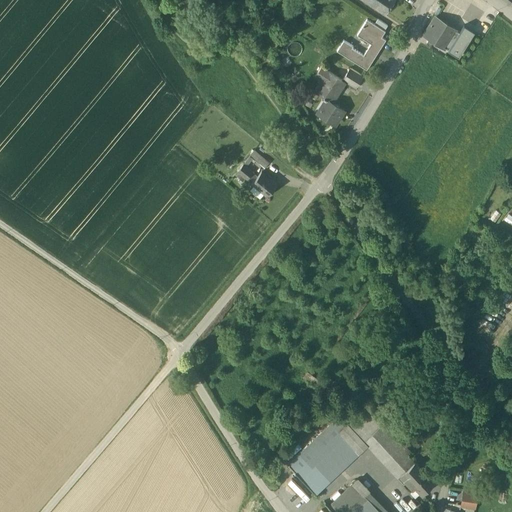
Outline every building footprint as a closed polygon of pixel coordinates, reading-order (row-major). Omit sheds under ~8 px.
[(393,0),(378,0),(375,6),(385,13),(393,0)] [(445,23),(435,17),(424,35),(429,38),(434,41),(444,47),(455,30),(455,28),(446,23),(447,23),(446,22),(445,23)] [(371,44),(363,55),(352,48),(353,46),(344,40),(337,51),(367,70),(386,40),(382,37),(385,31),(384,30),(374,24),(367,19),(357,35),(371,44)] [(388,26),(378,19),(374,24),(384,30),(388,26)] [(455,30),(444,47),(449,50),(448,50),(459,57),(475,32),(464,25),(459,33),(455,30)] [(434,41),(429,38),(425,45),(429,48),(434,41)] [(342,80),(321,66),(315,76),(327,83),(320,95),(324,97),(332,103),(345,82),(342,80)] [(350,68),(342,80),(345,82),(355,89),(363,76),(350,68)] [(332,103),(324,97),(323,99),(325,100),(321,107),(322,111),(326,114),(324,117),(335,124),(344,110),(332,103)] [(269,162),(255,150),(250,157),(264,168),(269,162)] [(258,175),(244,164),(238,171),(245,177),(252,183),(258,175)] [(245,177),(238,171),(235,175),(243,181),(245,177)] [(277,184),(261,171),(258,175),(252,183),(268,196),(277,184)] [(410,451),(385,425),(387,423),(384,419),(382,421),(367,405),(349,421),(347,419),(344,422),(338,416),(321,432),(329,440),(295,472),(312,490),(364,442),(397,477),(399,475),(414,462),(407,454),(410,451)] [(321,432),(287,464),(295,472),(329,440),(321,432)] [(414,462),(399,475),(404,481),(412,490),(415,487),(422,494),(434,483),(414,462)] [(380,511),(353,483),(328,507),(332,511),(380,511)] [(477,495),(464,493),(462,506),(475,508),(477,495)]
